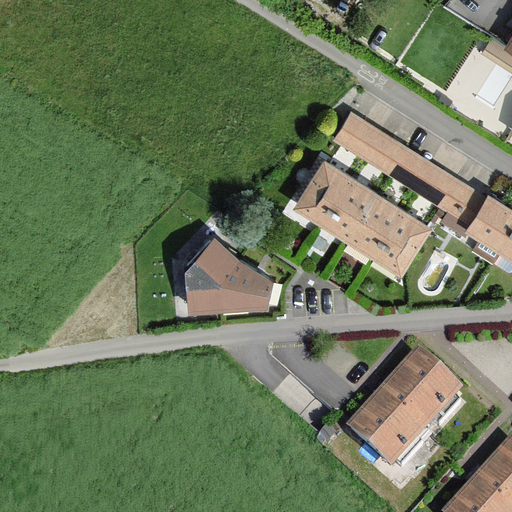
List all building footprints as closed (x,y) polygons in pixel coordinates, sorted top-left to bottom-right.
[(511,22),(502,37),(511,43),(511,22)] [(475,187),(350,107),(332,135),(457,215),(475,187)] [(399,268),(428,222),(322,155),(292,202),(399,268)] [(511,204),(487,189),(465,225),(511,255),(511,204)] [(272,305),(272,252),(204,252),(183,253),(184,306),(272,305)] [(462,389),(418,349),(347,428),(391,467),(462,389)] [(511,511),(511,442),(449,511),(511,511)]
